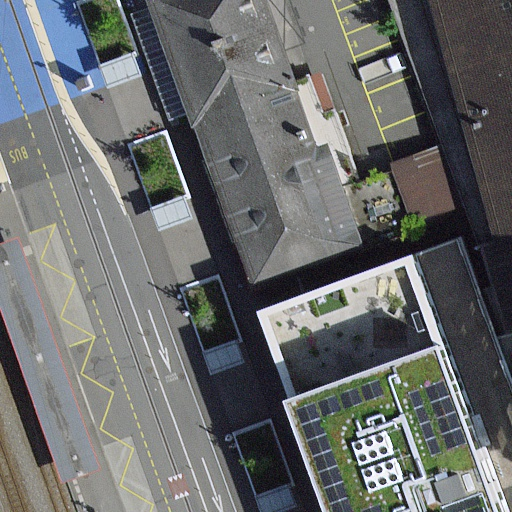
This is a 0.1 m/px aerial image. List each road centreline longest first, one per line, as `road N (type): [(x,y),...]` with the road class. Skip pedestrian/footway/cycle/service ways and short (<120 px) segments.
road 1 (residential): [(39,149),(170,511)]
road 2 (residential): [(0,33),(39,149)]
